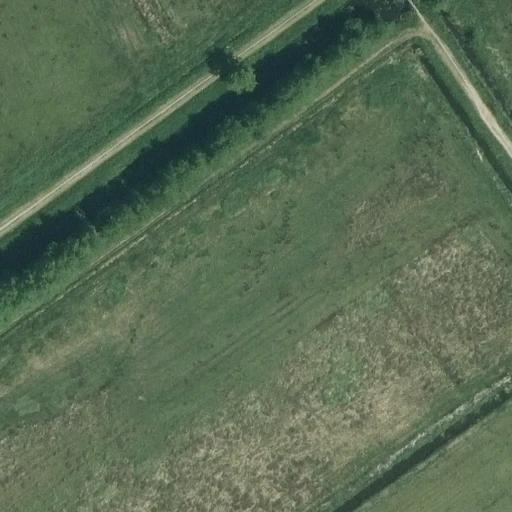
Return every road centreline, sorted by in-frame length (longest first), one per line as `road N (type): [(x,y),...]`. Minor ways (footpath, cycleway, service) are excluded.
road 1 (track): [(420,16),(0,325)]
road 2 (track): [(0,231),(319,0)]
road 3 (track): [(413,7),(511,149)]
